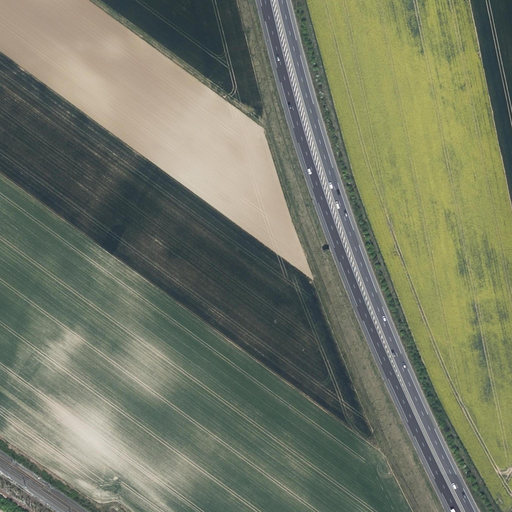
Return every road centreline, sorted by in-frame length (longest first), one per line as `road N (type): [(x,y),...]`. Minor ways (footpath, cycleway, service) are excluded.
road 1 (track): [(416,511),(323,294),(265,125),(95,0)]
road 2 (motorway): [(266,0),(331,224),(457,511)]
road 3 (motorway): [(471,511),(342,206),(283,0)]
